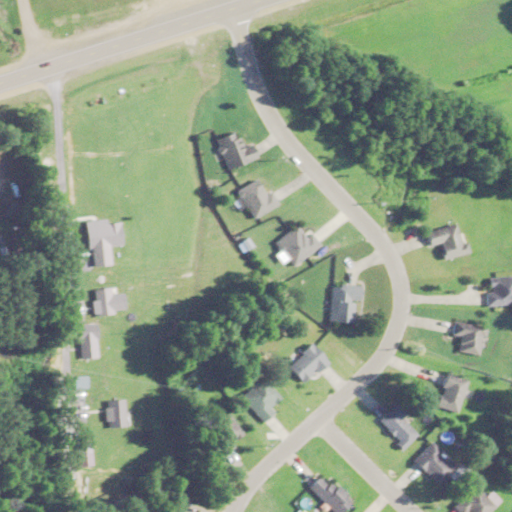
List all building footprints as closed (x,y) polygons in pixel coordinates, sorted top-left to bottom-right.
[(214,138),(227,168),(255,157),(250,144),(241,148),(234,130),(214,138)] [(270,190),(263,194),(255,178),(234,189),(249,218),(277,203),(270,190)] [(90,222),(94,266),(113,264),(112,245),(125,244),(124,222),(109,223),(109,220),(90,222)] [(439,258),(466,252),(463,241),(457,242),(453,223),(421,230),(425,245),(436,242),(439,258)] [(302,235),(294,224),(273,241),(291,264),(318,243),(308,231),(302,235)] [(484,304),(511,303),(511,275),(483,275),(484,304)] [(348,300),(358,300),(358,283),(327,283),(326,321),(348,322),(348,300)] [(113,287),(95,289),(98,316),(115,314),(113,287)] [(449,335),(457,337),(455,350),(478,355),(483,326),(451,320),(449,335)] [(99,357),(99,324),(81,324),(81,357),(99,357)] [(324,360),(308,342),(282,364),(298,382),(324,360)] [(452,412),(465,381),(443,372),(430,403),(452,412)] [(271,409),(268,407),(278,396),(258,375),(237,397),(260,420),(271,409)] [(400,447),(415,432),(389,406),(374,421),(400,447)] [(231,446),(228,441),(239,433),(225,412),(200,428),(218,455),(231,446)] [(408,461),(435,485),(443,476),(452,484),(466,469),(458,462),(454,465),(427,441),(408,461)] [(304,485),(330,511),(335,511),(347,501),(318,471),(304,485)] [(454,511),(483,511),(491,505),(470,484),(448,506),(454,511)]
